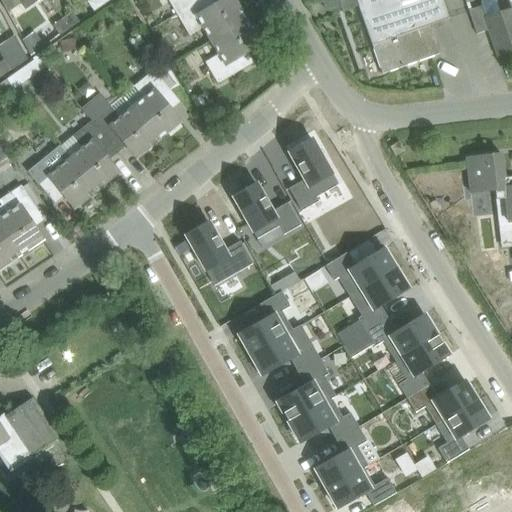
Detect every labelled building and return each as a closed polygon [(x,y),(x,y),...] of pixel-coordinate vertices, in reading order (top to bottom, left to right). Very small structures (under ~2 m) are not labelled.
[(0,0),(7,13),(22,3),(19,0),(0,0)] [(104,4),(100,0),(88,0),(87,1),(93,11),(104,4)] [(168,0),(176,14),(200,0),(168,0)] [(203,28),(211,41),(246,20),(234,0),(223,0),(207,10),(201,0),(200,0),(176,14),(189,36),(203,28)] [(337,0),(322,0),(326,10),(340,6),(337,0)] [(449,18),(442,0),(356,0),(382,74),(439,54),(429,26),(449,18)] [(482,3),(482,4),(483,6),(468,10),(477,35),(489,30),(498,56),(511,51),(511,0),(508,0),(511,9),(501,13),(496,0),(482,0),(483,0),(482,2),(482,3)] [(73,11),(62,18),(69,28),(79,21),(73,11)] [(69,28),(62,18),(52,25),(59,35),(69,28)] [(246,20),(211,41),(219,55),(205,62),(217,84),(243,70),(236,59),(260,45),(246,20)] [(34,33),(23,41),(31,55),(43,46),(34,33)] [(18,43),(0,55),(4,60),(10,69),(11,70),(27,59),(18,43)] [(44,65),(37,55),(32,59),(33,61),(6,80),(12,88),(44,65)] [(0,75),(10,69),(4,60),(0,62),(0,75)] [(133,109),(158,140),(180,122),(170,110),(163,100),(172,93),(180,86),(169,66),(165,61),(154,70),(134,86),(144,99),(133,109)] [(91,121),(109,144),(118,136),(126,146),(136,158),(158,140),(133,109),(120,119),(110,106),(100,94),(81,109),(91,121)] [(72,137),(80,147),(68,157),(95,191),(118,173),(100,151),(109,144),(91,121),(72,137)] [(311,139),(288,152),(304,180),(289,189),(301,211),(318,202),(316,197),(338,185),(311,139)] [(405,151),(399,141),(390,147),(395,157),(405,151)] [(68,157),(60,147),(29,172),(47,195),(56,187),(74,209),(95,191),(68,157)] [(466,158),(470,193),(494,190),(495,200),(505,199),(508,223),(511,223),(511,229),(511,177),(504,178),(501,154),(466,158)] [(256,184),(233,197),(257,239),(279,227),(283,235),(300,225),(287,203),(272,212),(256,184)] [(0,200),(9,214),(0,219),(0,226),(19,255),(43,240),(27,216),(37,210),(21,185),(0,198),(0,200)] [(208,222),(185,235),(214,286),(253,264),(240,242),(224,250),(208,222)] [(0,268),(19,255),(0,226),(0,268)] [(176,247),(181,255),(191,249),(187,241),(176,247)] [(347,253),(325,266),(334,281),(338,278),(350,297),(395,269),(383,249),(355,266),(347,253)] [(395,269),(350,297),(361,316),(357,319),(366,333),(388,319),(380,306),(408,289),(395,269)] [(267,318),(238,334),(250,355),(301,326),(300,325),(292,330),(282,311),(290,307),(281,292),(259,305),(267,318)] [(388,319),(366,333),(375,347),(383,342),(394,361),(436,335),(424,315),(396,332),(388,319)] [(301,326),(250,355),(262,376),(290,360),(297,373),(320,360),(301,326)] [(337,335),(344,346),(350,342),(344,331),(337,335)] [(436,335),(394,361),(406,380),(398,385),(407,399),(429,385),(421,372),(449,355),(436,335)] [(357,353),(350,342),(344,346),(350,357),(357,353)] [(305,386),(277,402),(288,423),(335,396),(324,376),(328,374),(320,360),(297,373),(305,386)] [(429,385),(407,399),(415,413),(424,407),(436,425),(476,400),(464,381),(437,398),(429,385)] [(335,396),(288,423),(300,443),(328,427),(336,440),(358,428),(350,413),(342,418),(331,399),(336,397),(335,396)] [(0,452),(4,458),(24,445),(31,455),(33,454),(58,437),(32,399),(30,400),(31,400),(7,416),(6,416),(3,413),(0,416),(0,452)] [(476,400),(436,425),(447,443),(438,449),(446,463),(469,450),(460,436),(488,419),(476,400)] [(343,453),(315,470),(326,489),(368,465),(357,447),(366,442),(358,428),(336,440),(343,453)] [(511,442),(511,441),(493,447),(505,486),(511,483),(511,442)] [(481,459),(463,465),(477,503),(495,497),(481,459)] [(368,465),(326,489),(337,509),(366,492),(373,506),(396,493),(387,478),(374,486),(364,468),(368,466),(368,465)] [(453,475),(435,483),(449,511),(468,511),(470,511),(453,475)] [(436,511),(423,491),(406,502),(413,511),(436,511)]
